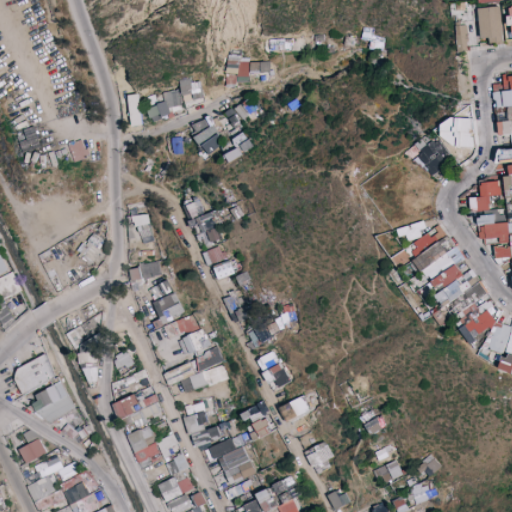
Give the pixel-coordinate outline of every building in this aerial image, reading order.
[(479,8),(480,38),(489,37),(490,43),(503,43),(501,6),(479,8)] [(458,51),(468,51),(467,25),(456,25),(458,51)] [(237,82),(249,82),(249,56),(227,56),(227,73),(237,73),(237,82)] [(250,77),(270,76),(270,62),(249,62),(250,77)] [(226,84),(236,84),(236,74),(226,74),(226,84)] [(509,120),(511,119),(511,74),(503,76),(504,90),(495,91),(496,107),(508,106),(509,120)] [(204,100),(200,80),(191,82),(190,78),(179,80),(184,104),(204,100)] [(148,106),(151,120),(171,116),(169,108),(182,105),(178,89),(163,92),(165,102),(148,106)] [(132,126),(142,125),(139,93),(128,94),(132,126)] [(223,112),(232,131),(241,127),(232,108),(223,112)] [(204,155),(222,148),(209,117),(191,125),(204,155)] [(473,119),(441,119),(441,144),(473,144),(473,119)] [(511,139),(511,138),(511,120),(498,121),(499,135),(511,134),(511,139)] [(225,154),(228,160),(253,149),(245,132),(232,138),(237,148),(225,154)] [(172,137),(173,154),(183,154),(182,136),(172,137)] [(453,157),(436,138),(428,146),(422,138),(415,145),(422,152),(415,159),(431,177),(453,157)] [(89,157),(83,139),(69,144),(74,161),(89,157)] [(511,147),(504,148),(504,155),(496,156),(497,164),(508,163),(509,175),(504,176),(506,198),(511,197),(511,147)] [(491,209),(490,195),(500,194),(499,181),(480,182),(481,196),(470,197),(471,211),(491,209)] [(205,214),(200,200),(187,204),(192,219),(205,214)] [(224,224),(220,210),(192,219),(200,247),(222,240),(218,226),(224,224)] [(136,215),(139,243),(152,241),(149,213),(136,215)] [(511,222),(495,224),(494,214),(479,216),(482,244),(497,243),(497,247),(511,245),(510,232),(511,231),(511,222)] [(399,236),(406,235),(408,240),(421,237),(419,229),(425,228),(424,222),(397,228),(399,236)] [(486,295),(485,289),(472,270),(462,273),(455,263),(462,258),(439,224),(412,243),(417,256),(417,257),(413,260),(424,276),(429,274),(433,286),(439,293),(435,294),(453,316),(482,296),(486,295)] [(89,241),(101,247),(105,240),(94,233),(89,241)] [(225,258),(221,246),(203,252),(208,265),(225,258)] [(511,257),(511,246),(495,247),(495,257),(511,257)] [(0,273),(8,270),(0,250),(0,273)] [(161,275),(157,260),(138,264),(139,267),(129,269),(134,290),(141,288),(139,280),(161,275)] [(219,278),(234,274),(230,260),(215,265),(219,278)] [(251,281),(247,271),(236,276),(241,286),(251,281)] [(0,277),(0,300),(22,290),(14,272),(0,277)] [(173,292),(168,280),(149,288),(154,299),(173,292)] [(233,312),(237,322),(251,316),(246,305),(242,307),(236,291),(223,297),(230,314),(233,312)] [(154,321),(155,325),(183,316),(177,293),(154,300),(160,319),(154,321)] [(488,328),(481,357),(501,362),(510,326),(497,323),(488,309),(493,306),(489,299),(480,305),(473,304),(458,314),(464,325),(460,328),(473,348),(476,335),(488,328)] [(298,322),(291,309),(247,330),(254,343),(298,322)] [(511,323),(505,355),(502,354),(499,369),(511,371),(511,323)] [(183,355),(209,345),(203,329),(178,338),(183,355)] [(99,381),(98,343),(103,343),(103,335),(79,335),(79,331),(71,331),(71,348),(83,348),(84,382),(99,381)] [(163,372),(169,385),(180,381),(185,394),(227,377),(221,363),(223,362),(218,349),(163,372)] [(119,369),(133,364),(128,350),(114,355),(119,369)] [(273,391),(290,383),(275,350),(257,359),(273,391)] [(57,380),(48,356),(13,368),(21,392),(57,380)] [(162,411),(153,388),(143,392),(137,378),(145,375),(144,371),(112,383),(115,390),(121,388),(125,398),(114,403),(123,426),(136,421),(138,427),(149,422),(147,417),(162,411)] [(32,398),(46,425),(76,408),(62,382),(32,398)] [(311,411),(305,396),(282,405),(288,420),(311,411)] [(245,422),(270,411),(266,401),(241,412),(245,422)] [(184,417),(189,434),(208,428),(203,411),(184,417)] [(386,425),(380,415),(365,424),(372,435),(386,425)] [(272,429),(266,418),(252,425),(259,437),(272,429)] [(90,448),(93,441),(87,438),(89,434),(68,423),(63,433),(90,448)] [(128,434),(138,462),(160,454),(156,443),(148,446),(146,438),(154,435),(151,425),(128,434)] [(221,439),(218,426),(192,434),(196,446),(221,439)] [(181,451),(174,434),(157,440),(163,457),(181,451)] [(236,448),(231,438),(209,447),(214,458),(236,448)] [(19,448),(26,463),(47,454),(41,439),(19,448)] [(330,468),(327,459),(333,457),(326,441),(308,448),(310,454),(308,454),(316,473),(330,468)] [(256,474),(244,446),(218,456),(230,484),(256,474)] [(63,466),(56,454),(34,466),(41,478),(63,466)] [(442,465),(429,454),(418,467),(430,478),(442,465)] [(170,474),(188,467),(184,455),(166,462),(170,474)] [(376,469),(382,483),(403,474),(397,460),(376,469)] [(58,469),(61,477),(77,472),(74,463),(58,469)] [(115,511),(111,503),(102,507),(84,471),(60,483),(71,504),(54,511),(115,511)] [(43,507),(56,502),(52,494),(56,492),(49,475),(27,485),(34,502),(40,500),(43,507)] [(256,493),(265,511),(266,511),(278,507),(280,511),(298,511),(292,498),(301,494),(292,476),(256,493)] [(194,489),(189,477),(176,483),(174,477),(159,484),(166,501),(194,489)] [(247,491),(244,482),(225,491),(229,499),(247,491)] [(437,497),(435,488),(428,490),(426,483),(411,487),(415,502),(437,497)] [(348,504),(342,488),(328,494),(334,509),(348,504)] [(207,502),(202,491),(192,495),(197,506),(207,502)] [(176,511),(192,508),(189,495),(168,501),(170,511),(176,511)] [(394,501),(398,511),(404,511),(409,510),(403,497),(394,501)] [(262,511),(258,499),(244,504),(246,511),(262,511)] [(373,511),(387,511),(386,503),(373,506),(373,511)]
